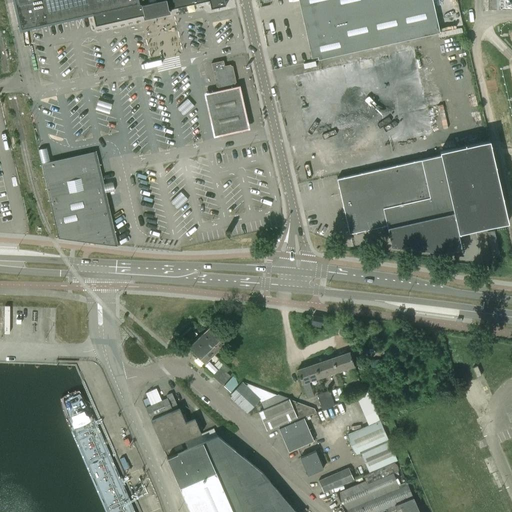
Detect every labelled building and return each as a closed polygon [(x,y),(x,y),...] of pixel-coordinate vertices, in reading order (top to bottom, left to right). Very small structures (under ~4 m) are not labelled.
[(13,0),(20,31),(93,15),(95,26),(143,16),(144,19),(145,18),(157,15),(169,12),(169,13),(170,13),(170,9),(209,1),(211,9),(226,6),(224,0),(13,0)] [(304,0),(318,59),(380,45),(440,32),(432,0),(304,0)] [(223,60),(211,63),(214,74),(215,74),(218,87),(235,83),(231,66),(225,67),(223,60)] [(246,130),(238,88),(203,96),(212,137),(246,130)] [(458,234),(509,223),(490,140),(441,151),(441,155),(337,179),(349,233),(387,225),(391,246),(463,254),(458,234)] [(96,151),(42,164),(58,238),(118,246),(96,151)] [(492,256),(499,254),(494,230),(487,232),(492,256)] [(313,315),(311,325),(321,327),(323,317),(313,315)] [(214,353),(214,354),(226,343),(210,326),(202,334),(208,340),(205,344),(208,347),(209,346),(215,353),(214,353)] [(205,363),(214,354),(214,353),(215,353),(209,346),(208,347),(205,344),(208,340),(202,334),(189,347),(205,363)] [(349,352),(333,358),(337,371),(349,367),(350,372),(351,372),(353,380),(358,378),(355,370),(354,366),(349,352)] [(336,371),(337,371),(333,358),(315,364),(320,377),(332,373),(336,386),(341,384),(336,371)] [(219,359),(214,364),(218,368),(223,363),(219,359)] [(212,376),(222,385),(230,376),(226,372),(229,369),(224,364),(212,376)] [(309,381),(320,377),(315,364),(297,370),(307,399),(314,396),(309,381)] [(477,365),(472,368),(476,377),(481,375),(477,365)] [(234,375),(224,386),(230,392),(241,381),(234,375)] [(362,392),(367,390),(368,390),(365,380),(359,382),(362,392)] [(242,382),(232,394),(229,396),(247,413),(260,399),(261,402),(278,395),(248,384),(246,386),(242,382)] [(340,388),(333,390),(336,400),(344,397),(340,388)] [(151,406),(145,408),(151,420),(155,429),(158,437),(164,450),(184,441),(201,434),(195,419),(185,423),(179,408),(173,411),(173,410),(178,408),(172,393),(166,396),(168,398),(162,401),(156,389),(151,391),(146,393),(148,400),(151,406)] [(329,390),(324,392),(330,407),(334,405),(329,390)] [(322,410),(330,407),(324,392),(317,394),(322,410)] [(264,410),(259,412),(267,430),(278,425),(279,428),(304,418),(316,412),(314,409),(291,400),(290,401),(289,400),(264,410)] [(363,413),(368,424),(379,419),(374,408),(363,413)] [(279,428),(278,428),(283,440),(288,452),(296,448),(314,441),(308,429),(304,418),(279,428)] [(368,425),(347,434),(355,455),(360,453),(369,473),(394,462),(397,460),(389,442),(389,441),(388,438),(388,439),(382,425),(380,420),(368,425)] [(201,434),(184,441),(188,449),(203,442),(217,436),(213,428),(201,434)] [(176,454),(167,458),(177,483),(180,488),(215,472),(232,511),(295,511),(262,472),(217,436),(203,442),(188,449),(176,454)] [(323,469),(319,460),(315,451),(300,457),(308,475),(323,469)] [(377,511),(386,508),(413,497),(407,484),(403,475),(396,478),(393,473),(398,471),(398,467),(397,464),(394,462),(369,473),(363,475),(365,481),(336,493),(344,511),(377,511)] [(323,492),(342,484),(354,479),(348,468),(319,481),(323,492)] [(232,511),(215,472),(180,488),(190,511),(232,511)] [(419,511),(413,497),(386,508),(387,511),(419,511)]
